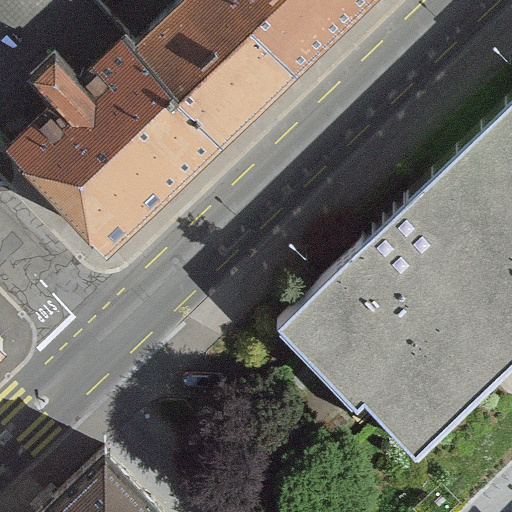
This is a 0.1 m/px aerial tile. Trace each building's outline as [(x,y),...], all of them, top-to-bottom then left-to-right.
[(0,0),(0,130),(3,134),(47,92),(24,67),(51,42),(74,66),(119,23),(97,0),(0,0)] [(296,51),(247,0),(159,0),(127,31),(217,125),(241,103),(276,70),(296,51)] [(247,0),(296,51),(349,0),(247,0)] [(217,125),(127,31),(119,23),(74,66),(51,42),(24,67),(47,92),(3,134),(101,236),(217,125)] [(511,90),(282,316),(412,448),(511,350),(511,90)] [(175,511),(104,439),(27,511),(175,511)]
